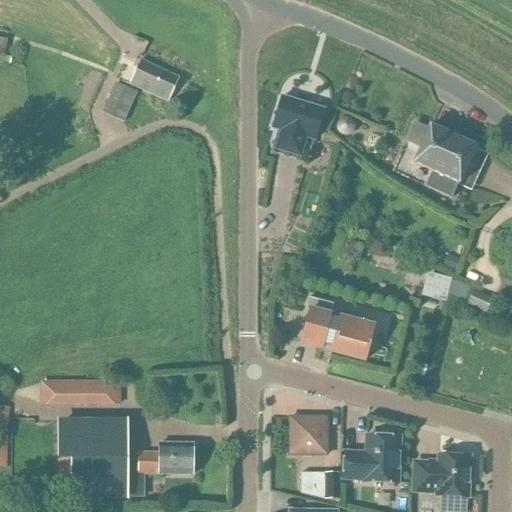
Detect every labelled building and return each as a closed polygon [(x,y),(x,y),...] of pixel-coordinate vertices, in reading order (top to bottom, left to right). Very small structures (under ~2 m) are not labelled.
[(139,62),(129,84),(168,102),(178,80),(139,62)] [(123,124),(137,93),(115,83),(101,114),(123,124)] [(276,150),(299,157),(304,138),(314,141),(323,110),(281,98),(272,128),(281,131),(276,150)] [(457,185),(459,186),(476,148),(429,127),(428,130),(414,124),(406,142),(420,148),(412,164),(431,173),(424,187),(450,199),(457,185)] [(428,272),(422,294),(446,300),(452,278),(428,272)] [(330,353),(364,362),(373,328),(339,319),(338,322),(329,319),(330,317),(329,317),(333,304),(308,298),(305,312),(309,313),(300,345),(321,351),(323,346),(331,349),(330,353)] [(414,376),(424,378),(427,367),(417,364),(414,376)] [(42,405),(120,406),(121,381),(42,380),(42,405)] [(0,468),(6,468),(10,408),(0,407),(0,468)] [(328,418),(288,418),(288,457),(327,458),(328,418)] [(124,498),(144,498),(144,477),(193,477),(194,444),(158,444),(158,453),(138,453),(138,460),(125,460),(126,423),(59,424),(60,461),(73,461),(72,497),(124,498)] [(365,483),(397,485),(399,439),(367,438),(366,458),(360,457),(360,455),(344,455),(343,480),(365,481),(365,483)] [(437,497),(467,499),(469,459),(439,457),(438,468),(432,467),(432,465),(414,464),(413,492),(437,493),(437,497)] [(326,474),(327,500),(340,500),(340,473),(326,474)]
